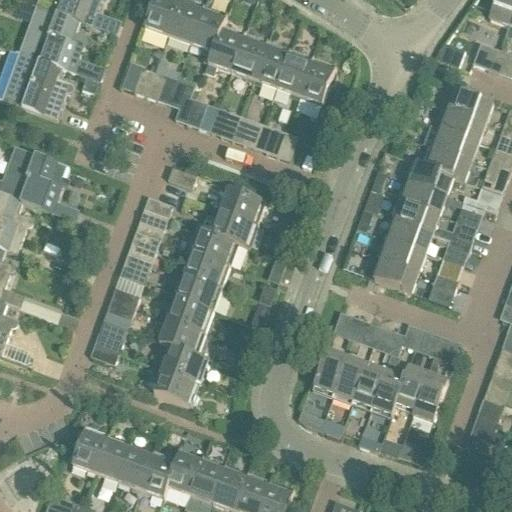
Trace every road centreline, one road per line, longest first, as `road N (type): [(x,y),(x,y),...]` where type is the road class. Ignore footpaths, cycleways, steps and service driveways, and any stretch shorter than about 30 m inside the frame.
road 1 (residential): [(0,439),(70,388),(165,138)]
road 2 (residential): [(342,198),(273,379),(268,413),(283,442),(343,468)]
road 3 (residential): [(342,198),(165,138)]
road 4 (residential): [(401,53),(342,198)]
road 5 (residential): [(343,468),(492,511)]
road 6 (residential): [(471,335),(341,297)]
road 7 (residential): [(511,211),(471,335)]
road 8 (residential): [(453,450),(483,354),(471,335)]
